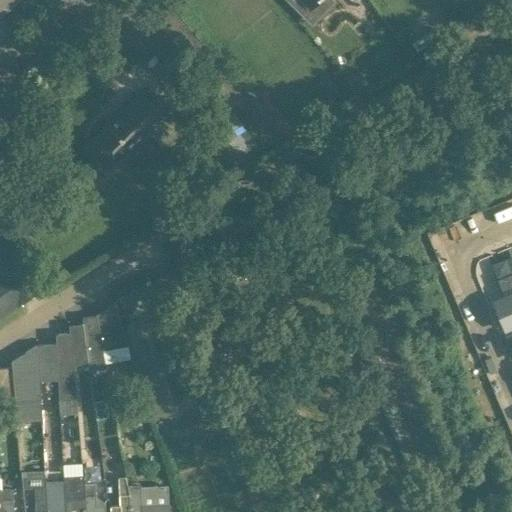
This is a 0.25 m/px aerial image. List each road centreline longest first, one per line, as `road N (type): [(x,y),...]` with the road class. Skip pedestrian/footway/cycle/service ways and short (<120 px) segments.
road 1 (residential): [(511,229),(478,243),(463,271),(511,394)]
road 2 (residential): [(0,339),(144,250)]
